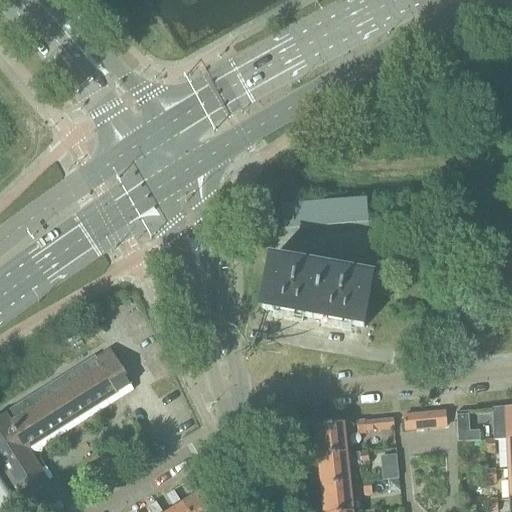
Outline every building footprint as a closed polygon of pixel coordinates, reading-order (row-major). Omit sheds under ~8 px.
[(366,199),(354,200),(356,224),(368,223),(366,199)] [(344,225),(356,224),(354,200),(342,201),(344,225)] [(342,201),(330,202),(332,226),(344,225),(342,201)] [(330,202),(317,203),(319,227),(332,226),(330,202)] [(317,203),(305,204),(307,228),(319,227),(317,203)] [(305,204),(293,205),(295,229),(307,228),(305,204)] [(283,230),(295,229),(293,205),(281,206),(283,230)] [(295,316),(312,319),(321,271),(269,261),(261,310),(282,314),(281,319),(294,321),(295,316)] [(321,271),(312,319),(330,323),(329,327),(342,330),(343,325),(364,329),(373,280),(321,271)] [(0,511),(1,511),(15,504),(16,506),(17,505),(16,503),(20,500),(21,502),(48,485),(28,451),(132,386),(119,366),(120,365),(111,351),(96,361),(95,359),(0,419),(0,511)] [(507,408),(494,410),(495,442),(508,441),(511,440),(511,410),(507,410),(507,408)] [(447,427),(446,414),(425,416),(426,429),(447,427)] [(426,429),(425,416),(404,418),(405,431),(426,429)] [(366,433),(394,430),(393,420),(365,422),(365,421),(356,422),(358,435),(366,435),(366,433)] [(343,425),(316,428),(319,459),(347,456),(343,425)] [(495,441),(487,442),(487,454),(495,453),(495,441)] [(459,445),(459,456),(471,455),(471,444),(459,445)] [(347,456),(319,459),(322,489),(350,486),(348,468),(369,465),(368,453),(347,456)] [(497,483),(497,471),(488,472),(488,484),(497,483)] [(193,499),(182,506),(186,511),(211,511),(201,494),(200,494),(192,481),(184,486),(193,499)] [(371,484),(362,484),(364,497),(373,496),(371,484)] [(352,511),(350,486),(322,489),(324,511),(352,511)] [(175,510),(172,511),(186,511),(182,506),(174,492),(166,497),(175,510)] [(498,511),(498,501),(489,501),(489,511),(498,511)] [(151,511),(161,511),(156,503),(149,508),(151,511)]
